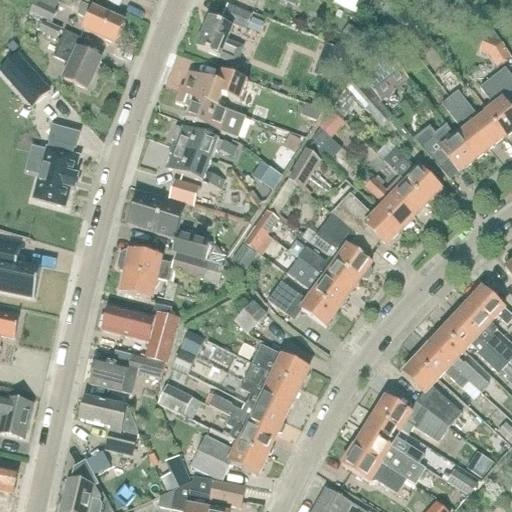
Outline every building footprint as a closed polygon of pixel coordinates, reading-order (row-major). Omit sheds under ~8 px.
[(37,0),(31,15),(53,25),(58,14),(55,13),(60,3),(53,0),(37,0)] [(89,0),(85,0),(83,6),(90,9),(94,2),(89,0)] [(272,0),(272,1),(295,10),(299,0),(272,0)] [(333,0),(331,7),(343,12),(347,0),(333,0)] [(372,19),(380,3),(373,0),(363,0),(358,12),(372,19)] [(383,12),(404,41),(409,37),(411,41),(422,34),(398,1),(383,12)] [(115,46),(124,24),(93,10),(90,9),(83,6),(82,5),(77,17),(88,22),(83,32),(115,46)] [(227,8),(221,23),(246,33),(247,31),(248,28),(252,19),(252,18),(227,8)] [(261,23),(252,19),(248,28),(247,31),(257,34),(261,23)] [(228,44),(233,33),(210,23),(197,53),(220,63),(221,61),(236,68),(244,50),(228,44)] [(57,42),(61,32),(44,24),(39,34),(57,42)] [(355,51),(363,37),(349,29),(341,43),(355,51)] [(87,92),(100,63),(80,54),(85,43),(65,33),(53,59),(71,67),(64,82),(87,92)] [(480,54),(490,59),(498,71),(511,61),(511,60),(502,43),(487,37),(480,54)] [(325,60),(340,66),(344,57),(329,51),(325,60)] [(380,106),(410,83),(388,54),(358,78),(380,106)] [(15,55),(0,69),(0,75),(31,109),(49,92),(15,55)] [(355,66),(348,61),(342,71),(348,76),(355,66)] [(511,137),(511,116),(507,110),(511,106),(511,79),(505,71),(480,91),(495,110),(486,117),(487,118),(504,141),(505,143),(511,137)] [(241,106),(248,87),(221,77),(217,87),(189,77),(184,91),(181,90),(179,96),(217,111),(221,99),(241,106)] [(330,113),(336,118),(346,103),(353,108),(357,101),(383,129),(392,121),(363,88),(355,81),(345,91),(330,113)] [(487,118),(481,124),(458,94),(449,101),(472,130),(489,153),(504,141),(487,118)] [(236,142),(244,121),(217,111),(179,96),(175,106),(189,111),(185,123),(236,142)] [(489,153),(472,130),(449,101),(442,107),(465,136),(457,142),(474,165),(489,153)] [(302,120),(316,125),(320,113),(306,108),(302,120)] [(345,125),(336,118),(330,113),(320,130),(324,134),(330,139),(331,140),(345,125)] [(429,131),(415,143),(446,177),(452,172),(457,178),(474,165),(457,142),(447,128),(435,138),(429,131)] [(73,192),(75,192),(75,190),(77,181),(78,181),(78,179),(76,179),(74,178),(78,161),(79,162),(79,159),(77,159),(72,158),(74,150),(76,150),(80,136),(53,129),(49,143),(51,144),(49,151),(47,151),(34,201),(63,209),(63,210),(65,210),(66,208),(70,191),(73,192)] [(180,133),(175,131),(170,144),(173,145),(171,151),(209,165),(214,153),(232,160),(236,151),(181,131),(180,133)] [(324,134),(307,151),(317,160),(334,143),(331,140),(330,139),(324,134)] [(295,154),(300,144),(290,138),(284,148),(295,154)] [(388,145),(377,157),(383,163),(391,171),(400,180),(407,187),(428,207),(431,210),(444,197),(440,193),(433,185),(421,173),(419,175),(402,159),(395,152),(388,145)] [(205,177),(209,165),(171,151),(169,157),(172,159),(167,173),(220,193),(224,183),(205,177)] [(289,182),(298,189),(303,193),(320,163),(307,152),(289,182)] [(262,185),(272,192),(282,177),(272,170),(262,185)] [(414,221),(428,207),(407,187),(400,180),(388,193),(387,194),(388,195),(388,196),(414,221)] [(373,181),(365,190),(380,205),(388,196),(388,195),(387,194),(373,181)] [(169,204),(192,210),(198,191),(175,185),(169,204)] [(331,217),(332,219),(356,239),(366,229),(387,249),(401,235),(380,215),(376,219),(352,196),(331,217)] [(388,196),(380,205),(385,210),(380,215),(401,235),(414,221),(388,196)] [(173,233),(180,211),(138,198),(129,229),(175,243),(172,254),(175,255),(222,269),(227,260),(214,246),(214,244),(173,233)] [(267,239),(268,238),(278,223),(267,215),(260,225),(256,231),(267,239)] [(347,250),(356,239),(332,219),(318,239),(308,232),(303,240),(337,264),(336,266),(359,284),(361,282),(367,283),(372,275),(369,270),(371,268),(347,250)] [(274,243),(268,238),(267,239),(256,231),(245,246),(262,259),(274,243)] [(244,248),(234,263),(243,269),(253,254),(244,248)] [(0,249),(0,295),(34,303),(41,271),(17,266),(20,254),(0,249)] [(130,255),(130,256),(120,253),(116,274),(125,276),(155,282),(156,281),(170,284),(172,274),(218,286),(223,269),(222,269),(175,255),(172,266),(160,263),(160,262),(130,255)] [(359,284),(336,266),(331,273),(304,253),(298,262),(348,299),(359,284)] [(253,258),(247,267),(266,280),(272,271),(253,258)] [(337,315),(348,299),(298,262),(287,277),(314,297),(313,298),(337,315)] [(150,304),(155,282),(125,276),(120,297),(150,304)] [(337,315),(313,298),(308,305),(282,286),(268,305),(288,319),(295,309),(326,331),(338,316),(337,315)] [(511,322),(511,318),(505,312),(484,292),(470,307),(491,326),(498,320),(507,328),(511,322)] [(156,317),(170,320),(173,307),(157,303),(154,315),(154,316),(156,317)] [(247,337),(266,317),(253,304),(234,324),(247,337)] [(497,332),(491,326),(470,307),(462,315),(458,311),(452,317),(507,367),(511,361),(511,355),(493,337),(497,332)] [(138,346),(135,359),(165,367),(178,322),(170,320),(156,317),(154,323),(112,312),(105,336),(132,343),(135,331),(151,335),(148,349),(138,346)] [(0,341),(1,339),(15,342),(19,320),(0,316),(0,341)] [(511,371),(507,367),(452,317),(447,322),(452,326),(444,335),(465,354),(471,348),(479,355),(478,357),(498,377),(501,373),(507,379),(509,380),(507,382),(511,387),(511,371)] [(458,362),(465,354),(444,335),(430,350),(469,384),(468,384),(481,395),(489,387),(465,365),(464,366),(458,362)] [(182,349),(181,353),(196,359),(197,360),(204,343),(189,336),(188,337),(182,349)] [(308,374),(282,361),(261,350),(252,368),(273,378),(299,391),(308,374)] [(462,392),(468,384),(469,384),(430,350),(417,363),(438,383),(445,376),(462,392)] [(196,359),(181,353),(172,371),(187,378),(196,359)] [(165,367),(135,359),(115,354),(112,369),(97,365),(90,389),(122,397),(122,395),(132,398),(139,374),(149,377),(162,380),(165,367)] [(433,389),(438,383),(417,363),(404,377),(424,396),(417,404),(416,405),(449,430),(462,416),(433,389)] [(299,391),(273,378),(252,368),(243,385),(291,408),(299,391)] [(282,425),(291,408),(243,385),(240,392),(250,397),(245,407),(256,412),(282,425)] [(157,408),(183,421),(192,403),(166,390),(157,408)] [(242,414),(231,409),(233,406),(215,398),(209,410),(227,418),(231,420),(230,422),(273,443),(277,436),(280,437),(284,428),(281,427),(282,425),(256,412),(245,407),(242,414)] [(0,435),(25,442),(33,408),(0,400),(0,420),(1,420),(0,422),(0,435)] [(119,407),(118,410),(86,402),(80,424),(110,432),(105,453),(132,460),(137,439),(138,435),(127,411),(128,409),(119,407)] [(378,406),(373,413),(374,416),(377,418),(376,419),(400,434),(401,435),(403,433),(409,437),(414,430),(439,446),(449,431),(449,430),(416,405),(409,416),(387,402),(384,407),(381,405),(378,406)] [(396,440),(400,434),(376,419),(370,429),(365,426),(361,432),(412,463),(418,454),(396,440)] [(265,459),(273,443),(230,422),(227,428),(233,431),(229,441),(239,446),(239,447),(265,459)] [(500,435),(511,446),(511,431),(507,427),(500,435)] [(419,467),(412,463),(361,432),(357,438),(362,441),(356,452),(380,466),(398,478),(404,481),(415,488),(425,471),(419,467)] [(239,447),(235,454),(206,439),(191,470),(221,485),(221,484),(230,467),(256,480),(267,460),(265,459),(239,447)] [(380,466),(356,452),(354,451),(343,469),(369,485),(378,484),(395,494),(404,481),(398,478),(380,466)] [(418,454),(412,463),(419,467),(424,458),(418,454)] [(477,455),(472,463),(487,473),(492,464),(477,455)] [(68,484),(61,511),(100,511),(102,509),(99,505),(90,503),(94,488),(99,487),(86,464),(74,471),(71,484),(68,484)] [(0,492),(13,496),(18,474),(0,470),(0,492)] [(166,479),(173,494),(192,485),(185,470),(166,479)] [(477,487),(476,486),(455,473),(447,484),(469,498),(477,487)] [(208,511),(214,483),(193,480),(192,485),(173,494),(173,495),(169,511),(208,511)] [(240,511),(246,490),(221,485),(216,484),(210,511),(229,511),(230,510),(239,511),(240,511)] [(365,486),(355,500),(370,511),(374,511),(384,499),(365,486)] [(314,511),(315,511),(347,511),(351,507),(324,492),(314,511)] [(159,510),(169,511),(173,495),(173,494),(161,500),(159,510)] [(0,511),(7,511),(9,503),(0,500),(0,511)]
